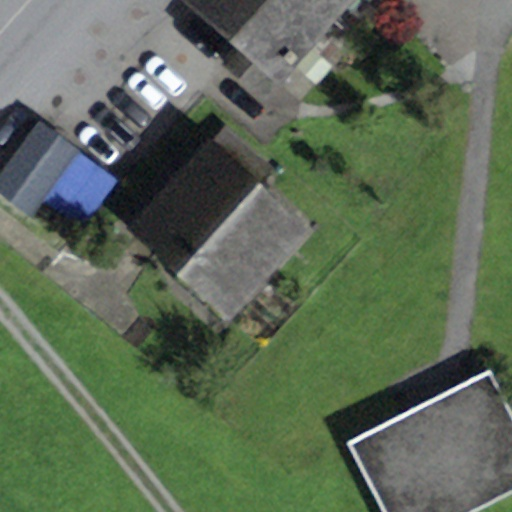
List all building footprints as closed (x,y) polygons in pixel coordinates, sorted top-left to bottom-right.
[(349,0),(188,0),(186,3),(243,52),(276,82),(277,82),(349,0)] [(264,95),(276,82),(243,52),(230,66),(264,95)] [(38,125),(0,177),(0,196),(30,218),(77,154),(38,125)] [(184,272),(229,312),(299,234),(251,190),(242,182),(260,163),(226,132),(137,230),(184,272)] [(242,182),(251,190),(269,171),(260,163),(242,182)] [(215,326),(229,312),(184,272),(171,286),(215,326)] [(388,511),(464,511),(511,488),(511,424),(488,378),(354,445),(388,511)]
